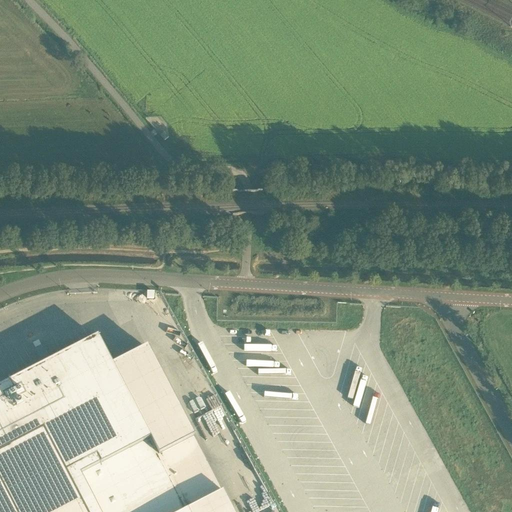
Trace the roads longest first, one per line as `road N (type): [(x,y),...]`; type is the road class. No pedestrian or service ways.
road 1 (unclassified): [(242,286),(244,179),(170,162),(23,0)]
road 2 (unclassified): [(242,286),(78,277),(0,296)]
road 3 (unclassified): [(242,286),(452,298)]
road 4 (unclassified): [(511,435),(452,325),(452,298)]
